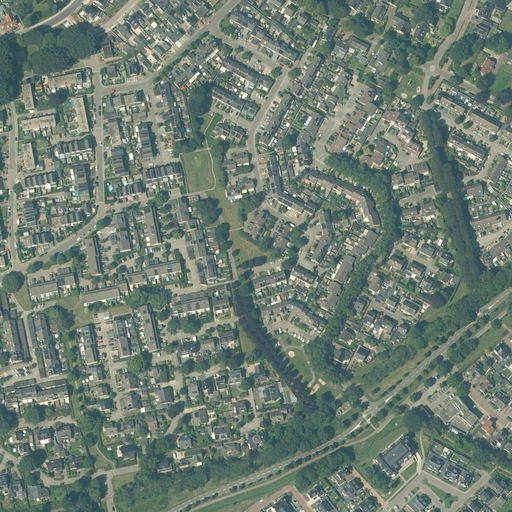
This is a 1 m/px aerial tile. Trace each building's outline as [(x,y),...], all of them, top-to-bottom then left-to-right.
[(20,8),(18,5),(24,1),(23,0),(17,0),(15,1),(11,4),(16,11),(20,8)] [(102,0),(95,0),(94,2),(100,5),(98,8),(103,11),(105,9),(104,8),(107,3),(108,4),(102,0)] [(164,0),(155,0),(157,2),(155,4),(160,8),(166,2),(164,0)] [(274,5),(272,8),(275,10),(277,11),(278,11),(279,8),(280,8),(283,3),(278,0),(277,0),(275,5),(274,5)] [(351,0),(348,7),(355,11),(356,9),(359,11),(365,0),(351,0)] [(437,2),(435,8),(442,11),(444,7),(444,6),(448,8),(451,0),(441,0),(440,3),(437,2)] [(148,1),(144,5),(149,11),(152,9),(154,11),(156,10),(154,7),(148,1)] [(195,1),(192,3),(194,5),(197,8),(199,11),(204,15),(208,11),(204,6),(202,8),(199,6),(196,3),(195,1)] [(380,3),(378,7),(372,18),(380,22),(385,12),(385,11),(388,7),(380,3)] [(7,6),(8,8),(12,15),(15,13),(10,6),(10,4),(9,5),(9,4),(7,6)] [(143,5),(139,8),(140,9),(139,9),(145,15),(148,18),(152,14),(149,11),(144,5),(143,6),(143,5)] [(483,5),(481,11),(490,15),(491,12),(494,13),(495,10),(494,9),(493,9),(487,6),(484,5),(483,5)] [(496,6),(494,9),(495,10),(503,14),(504,14),(505,10),(506,10),(504,9),(496,5),(496,6)] [(295,11),(288,6),(284,13),(290,17),(295,11)] [(88,8),(84,12),(85,13),(84,14),(86,16),(87,15),(94,21),(100,14),(95,9),(93,12),(88,8)] [(199,11),(195,15),(200,20),(204,15),(199,11)] [(490,27),(492,28),(493,24),(487,21),(490,15),(481,11),(480,12),(479,11),(478,14),(479,15),(478,17),(484,19),(482,23),(490,27)] [(276,19),(276,20),(279,14),(276,12),(271,20),(274,22),(276,19)] [(135,13),(131,17),(137,23),(139,21),(142,24),(143,22),(141,19),(135,13)] [(160,17),(164,21),(166,19),(168,17),(164,13),(160,17)] [(235,25),(236,23),(240,15),(235,13),(230,21),(231,21),(231,22),(233,24),(235,25)] [(285,18),(279,14),(276,20),(282,23),(285,18)] [(308,19),(301,14),(296,23),(303,27),(308,19)] [(404,35),(409,25),(406,23),(408,20),(396,14),(393,20),(397,23),(398,21),(400,22),(396,30),(404,35)] [(10,28),(18,24),(14,17),(12,18),(11,15),(6,18),(7,21),(10,28)] [(168,17),(174,23),(177,21),(170,15),(168,17)] [(185,17),(183,20),(186,22),(191,28),(195,24),(187,15),(185,17)] [(241,26),(242,26),(246,18),(240,15),(236,23),(235,25),(237,26),(240,27),(241,26)] [(429,15),(427,21),(429,22),(430,22),(428,25),(435,27),(439,19),(432,16),(429,15)] [(247,16),(246,18),(242,26),(247,29),(251,21),(252,19),(247,16)] [(134,25),(137,23),(131,17),(127,22),(132,27),(135,30),(137,28),(134,25)] [(172,26),(174,23),(168,17),(166,19),(172,26)] [(10,28),(7,21),(6,18),(4,18),(6,21),(0,23),(3,31),(10,28)] [(251,21),(247,29),(252,32),(253,32),(255,28),(257,24),(251,21)] [(181,22),(179,24),(187,32),(191,28),(186,22),(184,24),(181,22)] [(424,36),(428,26),(420,22),(415,32),(416,32),(413,39),(420,42),(423,35),(424,36)] [(289,34),(296,24),(293,23),(287,32),(289,34)] [(478,27),(477,26),(474,32),(482,36),(484,32),(487,34),(489,28),(480,24),(478,27)] [(123,37),(127,40),(129,38),(131,36),(128,33),(122,26),(117,31),(123,37)] [(260,30),(256,39),(262,42),(264,37),(266,35),(266,34),(263,32),(265,30),(264,30),(265,28),(263,26),(262,28),(260,30)] [(337,30),(329,26),(325,33),(333,37),(337,30)] [(155,30),(159,34),(161,35),(163,33),(158,27),(157,28),(155,30)] [(260,30),(262,28),(259,27),(258,29),(255,28),(253,32),(252,32),(250,36),(254,38),(256,39),(260,30)] [(175,32),(173,35),(178,40),(183,36),(175,28),(172,30),(175,32)] [(178,40),(173,35),(170,32),(168,34),(166,32),(164,34),(166,36),(166,37),(174,44),(178,40)] [(321,36),(320,38),(327,42),(327,43),(327,45),(329,46),(332,46),(333,44),(332,42),(331,41),(333,37),(325,33),(323,37),(321,36)] [(262,42),(260,45),(266,48),(270,40),(271,38),(266,35),(264,37),(262,42)] [(312,48),(316,40),(317,41),(319,37),(314,35),(312,38),(308,46),(312,48)] [(355,50),(359,42),(354,40),(355,38),(351,36),(350,38),(348,43),(346,46),(349,48),(355,51),(355,50)] [(101,44),(100,44),(101,48),(102,48),(102,49),(110,47),(110,44),(114,43),(112,37),(110,38),(110,37),(104,38),(105,42),(101,43),(101,44)] [(137,37),(133,41),(138,46),(142,42),(137,37)] [(270,40),(266,48),(268,49),(267,50),(270,52),(270,50),(271,51),(276,43),(277,41),(274,39),(271,38),(270,40)] [(159,42),(157,44),(165,53),(170,49),(161,40),(159,42)] [(342,42),(341,43),(338,42),(333,52),(337,54),(339,51),(345,54),(349,48),(346,46),(348,43),(344,41),(342,42)] [(142,42),(138,46),(142,51),(146,46),(142,42)] [(212,42),(208,46),(214,53),(217,49),(219,51),(223,48),(217,43),(215,45),(212,42)] [(277,44),(276,43),(271,51),(277,54),(281,46),(282,44),(279,42),(277,44)] [(355,50),(359,52),(360,50),(363,51),(361,54),(365,56),(367,53),(366,53),(366,52),(368,47),(359,42),(355,50)] [(511,50),(509,49),(511,45),(506,42),(503,48),(501,50),(508,55),(505,62),(511,65),(511,50)] [(161,57),(165,53),(157,44),(154,47),(155,47),(153,48),(161,57)] [(282,44),(281,46),(277,54),(283,57),(287,49),(288,47),(282,44)] [(208,46),(203,51),(209,57),(214,53),(208,46)] [(287,49),(283,57),(286,58),(288,60),(292,52),(287,49)] [(204,61),(209,57),(203,51),(199,55),(204,61)] [(378,68),(386,53),(382,51),(376,62),(372,59),(368,66),(372,68),(376,70),(377,70),(378,68)] [(294,63),(296,60),(299,61),(302,55),(299,53),(298,55),(292,52),(288,60),(294,63)] [(146,55),(144,57),(152,66),(156,62),(148,53),(146,55)] [(383,73),(389,63),(386,61),(390,55),(386,53),(378,68),(377,70),(383,73)] [(199,55),(194,59),(200,66),(204,61),(199,55)] [(358,63),(364,66),(367,59),(364,58),(361,56),(358,63)] [(148,70),(152,66),(144,57),(144,58),(142,60),(142,59),(140,61),(148,70)] [(312,62),(320,66),(323,61),(315,57),(312,62)] [(189,64),(192,66),(196,70),(200,66),(194,59),(189,64)] [(231,63),(226,60),(222,68),(226,70),(231,63)] [(494,69),(492,68),(495,64),(487,60),(480,73),(487,77),(491,71),(492,72),(494,69)] [(310,67),(318,71),(320,66),(312,62),(310,67)] [(231,63),(226,70),(231,73),(236,65),(231,63)] [(132,64),(128,65),(129,68),(130,77),(131,78),(133,77),(133,76),(137,76),(136,67),(135,64),(132,64)] [(236,65),(231,73),(236,76),(240,68),(236,65)] [(193,77),(198,73),(196,70),(192,66),(188,71),(193,77)] [(307,72),(315,76),(318,71),(310,67),(307,72)] [(240,68),(236,76),(241,78),(245,70),(240,68)] [(245,70),(241,78),(246,81),(250,73),(245,70)] [(193,77),(188,71),(183,75),(189,81),(193,77)] [(305,76),(313,81),(315,76),(307,72),(305,76)] [(349,83),(351,80),(349,79),(350,77),(342,72),(339,77),(349,83)] [(250,73),(246,81),(250,83),(255,76),(250,73)] [(178,79),(184,86),(189,81),(183,75),(178,79)] [(256,84),(260,77),(257,75),(256,76),(255,76),(250,83),(255,86),(256,84)] [(302,81),(310,86),(313,81),(305,76),(302,81)] [(267,78),(264,77),(263,78),(260,77),(256,84),(263,87),(267,78)] [(345,86),(346,84),(348,85),(349,83),(339,77),(337,82),(345,86)] [(269,90),(273,84),(269,82),(270,80),(267,78),(263,87),(269,90)] [(184,86),(178,79),(174,84),(180,90),(184,86)] [(386,84),(379,80),(376,86),(383,89),(386,84)] [(302,81),(299,86),(307,90),(310,86),(302,81)] [(344,92),(345,90),(343,89),(345,86),(337,82),(334,86),(336,88),(344,92)] [(296,84),(293,89),(301,93),(304,89),(304,88),(299,86),(296,84)] [(159,87),(161,94),(178,90),(175,87),(171,88),(169,88),(168,85),(159,87)] [(212,97),(216,89),(212,86),(207,94),(212,97)] [(344,92),(336,88),(334,93),(343,97),(345,93),(344,92)] [(368,88),(364,95),(373,100),(376,95),(375,95),(376,92),(368,88)] [(217,100),(221,92),(216,89),(212,97),(217,100)] [(293,89),(291,94),(298,98),(301,93),(293,89)] [(162,100),(171,98),(170,95),(174,94),(173,93),(178,92),(178,90),(161,94),(162,100)] [(221,102),(226,94),(221,92),(217,100),(221,102)] [(331,97),(340,102),(343,97),(334,93),(331,97)] [(226,105),(231,97),(226,94),(221,102),(226,105)] [(435,102),(439,104),(444,97),(439,94),(438,96),(435,102)] [(290,104),(293,99),(285,95),(283,100),(290,104)] [(371,105),(373,100),(364,95),(361,100),(371,105)] [(334,105),(336,103),(338,104),(339,102),(340,102),(331,97),(329,96),(326,101),(334,105)] [(231,107),(235,99),(231,97),(226,105),(231,107)] [(444,107),(448,99),(444,97),(439,104),(444,107)] [(448,109),(453,101),(454,99),(449,97),(448,99),(444,107),(448,109)] [(236,110),(240,102),(235,99),(231,107),(236,110)] [(453,112),(457,104),(458,102),(454,99),(453,101),(448,109),(453,112)] [(283,100),(280,105),(288,109),(290,104),(283,100)] [(377,108),(371,105),(361,100),(360,102),(366,106),(365,108),(374,113),(377,108)] [(332,110),(335,106),(334,105),(326,101),(324,105),(332,110)] [(242,110),(245,105),(240,102),(236,110),(240,113),(242,110)] [(168,111),(173,110),(177,109),(175,103),(172,104),(163,106),(164,112),(168,111)] [(246,103),(245,105),(242,110),(248,114),(253,105),(250,103),(249,105),(246,103)] [(318,109),(327,113),(328,111),(330,112),(331,110),(332,110),(324,105),(323,106),(321,104),(318,109)] [(457,114),(462,106),(457,104),(453,112),(457,114)] [(463,104),(462,106),(457,114),(462,116),(468,106),(463,104)] [(248,114),(254,117),(258,110),(255,108),(256,106),(253,105),(248,114)] [(280,105),(277,110),(285,114),(288,109),(280,105)] [(371,118),(374,113),(365,108),(363,111),(362,110),(361,112),(368,116),(371,118)] [(177,113),(177,110),(177,109),(173,110),(168,111),(170,118),(181,115),(180,113),(177,113)] [(277,110),(275,114),(282,119),(285,114),(277,110)] [(479,112),(474,110),(470,117),(469,120),(473,122),(477,115),(479,112)] [(365,121),(368,116),(361,112),(359,111),(356,116),(365,121)] [(389,123),(390,121),(394,114),(389,111),(388,113),(386,111),(381,118),(389,123)] [(395,113),(394,113),(394,114),(390,121),(395,124),(400,116),(395,113)] [(275,114),(272,119),(280,123),(282,119),(275,114)] [(321,123),(323,118),(314,114),(312,118),(321,123)] [(400,116),(395,124),(394,126),(399,128),(404,120),(405,117),(400,114),(400,116)] [(170,118),(171,124),(179,122),(178,117),(181,117),(181,115),(170,118)] [(473,122),(478,125),(482,117),(477,115),(473,122)] [(362,126),(365,121),(356,116),(355,119),(353,118),(352,120),(362,126)] [(478,125),(482,127),(486,120),(482,117),(478,125)] [(312,118),(309,123),(318,128),(321,123),(312,118)] [(272,119),(270,124),(277,128),(280,123),(272,119)] [(491,122),(487,129),(491,132),(495,124),(497,122),(492,119),(491,122)] [(356,129),(360,131),(362,126),(352,120),(351,123),(352,123),(351,126),(356,129)] [(400,137),(408,122),(404,120),(399,128),(401,130),(397,136),(400,137)] [(482,127),(487,129),(491,122),(486,120),(482,127)] [(405,140),(412,127),(410,126),(411,124),(408,122),(400,137),(405,140)] [(309,123),(307,128),(316,133),(318,128),(309,123)] [(225,126),(222,124),(221,126),(218,125),(214,131),(221,135),(225,126)] [(270,124),(267,129),(275,133),(277,128),(270,124)] [(353,134),(356,129),(351,126),(347,124),(345,129),(353,134)] [(500,127),(495,124),(491,132),(496,134),(500,127)] [(405,150),(410,142),(414,134),(412,133),(414,128),(416,126),(414,125),(412,127),(405,140),(404,141),(406,142),(403,149),(405,150)] [(221,135),(227,138),(229,135),(231,131),(227,130),(228,128),(225,126),(221,135)] [(172,130),(173,136),(182,134),(181,130),(184,129),(183,128),(172,130)] [(240,129),(237,128),(236,130),(233,128),(231,131),(229,135),(235,138),(240,129)] [(307,128),(304,133),(310,136),(313,137),(316,133),(307,128)] [(503,138),(507,140),(511,130),(511,129),(510,128),(509,130),(506,129),(502,136),(504,137),(503,138)] [(235,138),(240,142),(245,134),(241,133),(242,131),(240,129),(235,138)] [(267,129),(264,133),(272,138),(275,133),(267,129)] [(351,138),(353,134),(345,129),(343,131),(342,130),(341,133),(351,138)] [(301,131),(299,136),(309,142),(310,139),(308,138),(310,136),(301,131)] [(264,133),(262,138),(269,142),(272,138),(264,133)] [(339,138),(347,143),(348,143),(351,138),(341,133),(339,135),(341,136),(339,138)] [(182,138),(182,134),(173,136),(175,142),(178,142),(179,144),(185,143),(185,138),(182,138)] [(450,137),(447,142),(449,144),(452,145),(451,147),(454,148),(455,147),(460,138),(457,136),(456,138),(454,136),(451,135),(450,137)] [(347,143),(339,138),(338,137),(335,143),(344,148),(347,143)] [(262,138),(259,143),(267,147),(269,142),(262,138)] [(379,138),(375,146),(376,147),(384,151),(386,147),(387,146),(386,145),(387,144),(387,143),(379,138)] [(455,147),(454,148),(457,150),(457,148),(460,150),(465,142),(462,141),(463,140),(460,138),(455,147)] [(121,145),(120,139),(111,140),(113,147),(121,145)] [(413,143),(410,142),(405,150),(410,153),(416,142),(414,141),(413,143)] [(341,156),(343,153),(346,149),(344,148),(335,143),(334,142),(330,150),(333,151),(341,156)] [(416,142),(410,153),(417,157),(422,149),(419,148),(420,147),(415,144),(416,142)] [(460,150),(459,153),(461,155),(463,151),(465,152),(470,143),(467,142),(466,143),(465,142),(460,150)] [(471,155),(475,148),(473,147),(474,145),(470,143),(464,155),(467,156),(468,154),(471,155)] [(382,156),(385,152),(384,151),(376,147),(373,151),(375,152),(382,156)] [(475,160),(481,149),(478,147),(477,149),(475,148),(471,155),(470,157),(475,160)] [(481,149),(475,160),(478,161),(479,160),(481,161),(486,153),(484,152),(484,151),(481,149)] [(381,162),(384,157),(382,156),(375,152),(372,157),(381,162)] [(242,165),(249,164),(248,156),(244,156),(244,154),(240,155),(242,165)] [(240,155),(237,156),(237,158),(233,159),(234,163),(235,167),(242,165),(240,155)] [(378,167),(381,162),(372,157),(371,159),(365,156),(363,158),(372,163),(378,167)] [(372,163),(363,158),(359,166),(367,170),(368,168),(369,168),(372,163)] [(497,162),(505,167),(507,162),(500,158),(497,162)] [(229,172),(236,171),(235,167),(234,163),(230,163),(230,161),(227,162),(229,172)] [(227,162),(224,162),(224,164),(221,165),(222,173),(229,172),(227,162)] [(495,167),(503,171),(505,167),(497,162),(495,167)] [(425,163),(420,164),(423,174),(428,173),(425,163)] [(420,164),(415,166),(418,179),(421,178),(420,175),(423,174),(420,164)] [(73,167),(74,169),(73,170),(74,175),(85,173),(84,168),(79,168),(79,166),(73,167)] [(177,167),(171,168),(173,177),(173,179),(182,177),(181,170),(177,171),(177,167)] [(492,172),(500,176),(503,171),(495,167),(492,172)] [(123,168),(114,170),(115,176),(120,175),(121,178),(129,176),(128,173),(124,174),(123,168)] [(316,172),(313,171),(312,173),(310,172),(305,180),(310,183),(316,172)] [(144,174),(141,175),(142,178),(144,185),(146,184),(147,185),(152,184),(151,181),(149,172),(144,173),(144,174)] [(320,177),(317,175),(318,173),(316,172),(310,183),(315,185),(316,183),(320,177)] [(492,172),(490,176),(498,180),(500,176),(492,172)] [(320,177),(316,183),(321,186),(325,178),(326,177),(321,174),(320,177)] [(411,174),(406,176),(409,185),(414,184),(411,174)] [(50,185),(51,187),(56,186),(56,184),(57,184),(57,181),(56,181),(56,177),(55,177),(54,176),(49,177),(50,185)] [(398,189),(395,177),(394,176),(389,177),(389,178),(387,179),(389,188),(392,187),(393,190),(398,189)] [(403,187),(409,185),(406,176),(401,177),(401,178),(403,185),(403,187)] [(498,180),(490,176),(488,181),(490,182),(488,185),(490,186),(497,190),(498,186),(495,185),(498,180)] [(325,178),(321,186),(326,188),(331,178),(329,177),(328,179),(325,178)] [(326,188),(330,191),(332,188),(331,188),(336,180),(331,178),(326,188)] [(247,191),(254,189),(252,181),(249,182),(248,180),(245,181),(247,191)] [(331,188),(332,188),(336,191),(341,182),(336,180),(336,181),(336,180),(331,188)] [(245,181),(242,181),(242,183),(239,184),(239,188),(240,192),(247,191),(245,181)] [(336,191),(341,193),(341,192),(342,192),(346,185),(341,182),(336,191)] [(342,192),(346,195),(351,186),(346,184),(346,185),(342,192)] [(346,195),(351,198),(356,189),(351,186),(346,195)] [(232,187),(229,188),(229,190),(226,191),(227,199),(234,197),(232,187)] [(234,197),(241,196),(240,192),(239,188),(236,189),(235,187),(232,187),(234,197)] [(280,189),(271,191),(272,196),(274,196),(274,199),(278,201),(279,198),(278,196),(281,194),(280,189)] [(351,198),(356,200),(361,190),(359,189),(358,191),(356,190),(356,189),(351,198)] [(356,200),(359,202),(364,196),(365,195),(362,193),(364,191),(361,190),(356,200)] [(279,198),(278,201),(277,202),(282,204),(286,196),(281,194),(278,196),(279,198)] [(287,207),(291,199),(286,196),(282,204),(287,207)] [(364,196),(359,202),(360,203),(361,205),(368,200),(367,200),(367,198),(364,196)] [(292,210),(296,201),(291,199),(287,207),(292,210)] [(296,212),(301,204),(296,201),(292,210),(296,212)] [(303,211),(308,214),(312,206),(307,203),(306,206),(303,211)] [(301,204),(296,212),(301,215),(303,211),(306,206),(305,206),(302,205),(301,204)] [(427,206),(429,216),(439,214),(437,207),(434,208),(433,204),(427,206)] [(372,205),(361,208),(363,213),(372,210),(371,208),(373,207),(372,205)] [(308,214),(313,216),(317,208),(312,206),(308,214)] [(429,216),(427,206),(420,208),(421,211),(419,212),(420,218),(429,216)] [(420,218),(419,212),(416,213),(415,209),(409,211),(411,218),(412,222),(416,220),(420,218)] [(407,219),(411,218),(409,211),(403,213),(404,216),(401,217),(403,223),(408,222),(407,219)] [(264,223),(268,216),(261,212),(259,216),(257,215),(255,218),(264,223)] [(58,222),(57,215),(49,217),(49,221),(48,221),(50,229),(53,228),(59,227),(58,222)] [(57,215),(58,222),(59,227),(65,226),(63,217),(58,218),(57,215)] [(35,222),(34,216),(26,218),(24,218),(24,220),(26,219),(26,224),(27,224),(27,228),(36,226),(35,222)] [(474,221),(477,229),(482,228),(479,220),(478,217),(474,218),(474,221)] [(255,218),(254,221),(256,222),(254,225),(258,227),(261,229),(264,223),(255,218)] [(378,220),(368,222),(370,228),(380,225),(378,220)] [(288,234),(291,228),(284,224),(282,228),(280,227),(279,229),(288,234)] [(261,237),(265,231),(261,229),(258,227),(256,231),(254,230),(253,232),(261,237)] [(288,234),(279,229),(277,232),(279,233),(277,237),(281,239),(284,240),(288,234)] [(322,231),(323,237),(327,237),(327,239),(331,241),(331,240),(332,238),(331,235),(332,235),(331,229),(322,231)] [(369,231),(366,236),(375,241),(377,236),(369,231)] [(253,232),(251,235),(253,236),(252,239),(258,243),(261,237),(253,232)] [(402,243),(408,246),(412,239),(413,237),(405,233),(402,238),(404,240),(402,243)] [(29,236),(19,238),(21,245),(24,245),(25,249),(27,248),(28,249),(31,249),(31,247),(29,239),(29,236)] [(366,236),(364,241),(371,245),(372,245),(375,241),(366,236)] [(323,237),(321,241),(329,245),(331,241),(327,239),(327,237),(323,237)] [(285,249),(288,242),(284,240),(281,239),(279,242),(277,241),(276,244),(285,249)] [(361,239),(358,244),(367,249),(368,246),(370,247),(371,245),(364,241),(361,239)] [(416,246),(419,247),(423,240),(423,239),(421,242),(417,239),(416,241),(412,239),(408,246),(414,250),(416,246)] [(419,252),(425,255),(429,248),(428,248),(430,245),(424,242),(425,241),(423,240),(419,247),(421,249),(419,252)] [(510,247),(505,240),(501,243),(509,254),(511,253),(508,248),(510,247)] [(321,241),(319,246),(326,250),(329,245),(321,241)] [(509,254),(501,243),(496,246),(502,253),(504,251),(508,256),(509,254)] [(285,249),(276,244),(275,246),(274,247),(276,248),(274,251),(281,255),(285,249)] [(358,244),(356,249),(365,254),(367,249),(358,244)] [(319,246),(316,251),(324,255),(326,250),(319,246)] [(433,260),(440,247),(437,246),(436,248),(434,246),(432,250),(429,248),(425,255),(431,258),(430,258),(433,260)] [(502,253),(496,246),(492,249),(501,261),(501,260),(500,258),(501,257),(500,255),(502,253)] [(353,248),(351,253),(359,257),(360,255),(362,255),(363,253),(365,254),(356,249),(353,248)] [(501,261),(492,249),(488,253),(493,260),(496,258),(499,262),(501,261)] [(316,251),(314,255),(321,259),(324,255),(316,251)] [(441,258),(438,262),(446,267),(447,265),(451,267),(453,261),(450,260),(450,258),(444,255),(445,253),(441,251),(438,256),(441,258)] [(351,253),(348,257),(357,262),(360,257),(359,257),(351,253)] [(488,253),(483,256),(491,266),(493,264),(491,262),(493,260),(488,253)] [(314,255),(311,261),(318,265),(321,259),(314,255)] [(352,265),(353,263),(355,264),(356,262),(357,262),(348,257),(346,256),(344,261),(352,265)] [(483,256),(479,259),(485,267),(487,265),(489,267),(488,268),(490,271),(493,269),(491,266),(483,256)] [(391,266),(393,268),(395,264),(395,265),(396,264),(398,261),(391,258),(389,262),(387,260),(383,267),(389,270),(391,266)] [(344,261),(341,266),(352,271),(353,269),(351,268),(352,265),(344,261)] [(395,273),(401,276),(404,269),(402,268),(404,264),(398,261),(396,264),(395,265),(395,264),(393,268),(397,270),(395,273)] [(411,278),(412,274),(414,271),(415,270),(417,268),(410,264),(407,271),(404,269),(401,276),(404,277),(405,275),(411,278)] [(341,266),(339,271),(347,275),(348,273),(350,274),(352,271),(341,266)] [(415,270),(414,271),(412,274),(411,278),(414,280),(420,283),(423,276),(421,274),(423,271),(417,268),(415,270)] [(296,279),(300,271),(295,269),(291,277),(296,279)] [(301,282),(305,274),(300,271),(296,279),(301,282)] [(339,271),(336,275),(347,281),(348,279),(346,278),(347,275),(339,271)] [(445,284),(447,280),(449,281),(451,277),(442,273),(438,281),(445,284)] [(310,276),(305,274),(301,282),(305,284),(310,276)] [(336,275),(334,280),(342,285),(343,282),(345,283),(347,281),(336,275)] [(314,278),(310,276),(305,284),(304,286),(309,288),(310,286),(310,287),(311,286),(313,287),(316,282),(313,281),(314,278)] [(455,276),(451,283),(457,286),(460,279),(455,276)] [(381,289),(384,283),(374,278),(371,284),(381,289)] [(433,291),(433,290),(433,289),(433,288),(432,287),(431,286),(432,284),(425,280),(422,286),(424,287),(422,290),(428,293),(429,291),(430,292),(431,292),(432,291),(433,291)] [(340,293),(341,291),(339,290),(341,287),(332,283),(330,288),(340,293)] [(392,286),(390,290),(388,295),(391,297),(386,305),(393,308),(397,302),(399,298),(392,295),(397,285),(394,283),(392,286)] [(380,291),(381,289),(371,284),(368,290),(375,294),(377,290),(380,291)] [(330,288),(327,292),(330,294),(335,297),(337,294),(339,295),(340,293),(330,288)] [(222,311),(220,302),(217,303),(216,298),(213,299),(212,295),(212,294),(211,289),(207,290),(208,296),(209,302),(212,301),(214,312),(222,311)] [(384,302),(389,293),(386,291),(380,301),(383,303),(384,302)] [(336,303),(338,298),(335,297),(330,294),(327,299),(336,303)] [(220,302),(222,311),(229,310),(227,296),(223,297),(224,301),(220,302)] [(407,313),(412,302),(403,297),(402,298),(399,303),(403,305),(400,310),(407,313)] [(327,299),(325,303),(332,307),(333,308),(336,303),(327,299)] [(332,307),(325,303),(320,300),(317,305),(320,307),(328,311),(329,309),(331,310),(332,307)] [(364,305),(358,301),(352,312),(359,315),(364,305)] [(285,316),(287,315),(287,312),(290,311),(291,303),(288,304),(287,302),(281,304),(285,316)] [(412,302),(407,313),(413,317),(416,312),(418,313),(421,307),(415,304),(414,308),(410,306),(412,302)] [(299,305),(294,303),(293,304),(291,303),(290,311),(292,313),(291,314),(293,316),(299,305)] [(281,304),(276,306),(279,315),(282,314),(282,316),(285,316),(281,304)] [(178,317),(179,316),(176,305),(172,306),(172,309),(170,310),(171,316),(174,315),(174,316),(177,315),(178,317)] [(293,316),(295,317),(296,315),(299,317),(303,309),(304,308),(299,305),(293,316)] [(271,307),(266,309),(269,318),(272,317),(272,320),(275,319),(271,307)] [(299,317),(298,318),(301,319),(300,321),(302,322),(306,314),(308,312),(303,309),(299,317)] [(364,321),(363,323),(366,325),(369,327),(371,324),(375,316),(368,312),(364,321)] [(311,317),(306,314),(302,322),(302,323),(306,326),(311,317)] [(316,319),(311,317),(306,326),(307,325),(309,327),(308,328),(310,330),(316,319)] [(321,322),(316,319),(310,330),(313,331),(314,329),(316,330),(321,322)] [(383,330),(387,322),(381,319),(381,320),(378,319),(376,324),(375,324),(373,328),(378,331),(380,328),(383,330)] [(321,322),(316,330),(316,331),(321,333),(325,324),(321,322)] [(394,325),(387,322),(383,330),(387,332),(385,335),(391,338),(391,337),(393,333),(391,331),(394,325)] [(349,328),(355,331),(358,326),(352,323),(349,328)] [(391,338),(389,341),(394,344),(396,340),(398,337),(399,338),(400,338),(401,338),(402,337),(403,337),(404,336),(404,335),(408,329),(400,326),(397,332),(397,333),(394,331),(393,333),(391,337),(391,338)] [(350,336),(344,332),(340,340),(346,344),(349,340),(352,341),(354,338),(350,336)] [(232,333),(225,335),(227,344),(230,343),(231,345),(234,345),(232,333)] [(225,335),(218,336),(220,347),(223,347),(223,344),(227,344),(225,335)] [(212,341),(206,342),(208,351),(211,350),(211,354),(215,353),(216,355),(217,361),(220,360),(219,357),(218,351),(214,351),(212,341)] [(186,346),(188,356),(189,356),(189,359),(193,358),(192,355),(195,354),(193,344),(186,346)] [(495,350),(503,360),(510,354),(501,345),(495,350)] [(181,357),(188,356),(186,346),(180,347),(181,357)] [(368,352),(360,348),(355,358),(362,362),(368,352)] [(348,358),(350,359),(354,353),(347,349),(346,352),(343,351),(341,354),(338,352),(334,360),(337,362),(340,363),(341,364),(343,360),(346,361),(348,358)] [(475,366),(467,372),(470,375),(469,376),(471,379),(475,376),(478,380),(484,375),(479,369),(478,370),(475,366)] [(255,384),(265,382),(263,373),(262,373),(261,367),(254,368),(255,374),(253,375),(255,384)] [(93,369),(88,370),(88,373),(92,373),(93,377),(101,375),(101,373),(102,373),(102,369),(100,369),(96,369),(93,370),(93,369)] [(154,379),(166,377),(164,369),(153,371),(154,379)] [(230,377),(227,378),(228,385),(232,384),(242,382),(240,371),(230,373),(231,377),(230,377)] [(93,377),(89,377),(90,382),(91,385),(98,383),(98,382),(103,381),(101,375),(93,377)] [(122,381),(122,385),(139,382),(139,380),(135,381),(135,379),(132,380),(132,375),(122,377),(123,381),(122,381)] [(167,384),(166,377),(154,379),(155,385),(155,386),(158,385),(167,384)] [(485,384),(479,389),(485,395),(488,392),(488,393),(493,388),(490,385),(493,382),(487,377),(482,381),(485,384)] [(223,379),(216,381),(217,387),(218,390),(225,389),(224,386),(224,385),(228,385),(227,381),(224,381),(223,379)] [(139,382),(122,385),(123,388),(124,388),(125,392),(135,390),(134,386),(136,386),(136,383),(139,382)] [(212,395),(213,395),(212,392),(211,386),(209,386),(209,382),(202,383),(203,392),(207,391),(208,396),(212,395)] [(273,389),(262,392),(264,404),(274,402),(274,400),(276,399),(278,399),(277,393),(276,389),(278,388),(279,390),(286,388),(284,383),(284,382),(277,384),(278,384),(272,385),(273,389)] [(497,389),(499,391),(499,392),(500,391),(505,386),(502,383),(497,389)] [(196,384),(187,386),(190,398),(197,396),(198,396),(198,393),(196,384)] [(98,394),(94,395),(95,398),(99,398),(107,396),(106,388),(97,390),(98,394)] [(159,396),(160,399),(170,397),(169,391),(160,392),(155,393),(156,397),(159,396)] [(490,400),(496,405),(502,398),(503,398),(505,395),(504,393),(503,394),(500,391),(499,392),(499,391),(497,393),(490,400)] [(125,399),(126,406),(138,403),(138,401),(138,397),(125,399)] [(155,406),(156,410),(162,409),(161,406),(171,404),(170,397),(160,399),(161,403),(157,403),(157,406),(156,406),(155,406)] [(502,398),(496,405),(502,410),(508,403),(509,401),(507,399),(506,401),(503,398),(502,398)] [(429,422),(429,423),(463,441),(468,434),(467,433),(479,419),(469,410),(468,411),(457,399),(437,416),(433,419),(429,422)] [(101,404),(97,404),(98,408),(101,407),(102,411),(110,410),(109,402),(101,404)] [(138,403),(126,406),(128,412),(140,410),(139,405),(138,405),(138,403)] [(245,409),(236,411),(237,414),(232,415),(232,418),(245,415),(244,410),(246,409),(245,409)] [(279,410),(280,413),(272,415),(274,423),(283,421),(282,416),(287,415),(286,409),(279,410)] [(416,414),(427,421),(430,418),(423,409),(416,414)] [(196,421),(194,421),(195,426),(198,425),(198,426),(200,426),(200,425),(207,424),(204,412),(194,413),(194,414),(196,421)] [(148,421),(147,421),(148,426),(150,426),(151,431),(157,430),(156,424),(158,424),(158,423),(162,422),(161,416),(155,417),(153,418),(153,417),(152,416),(150,416),(149,418),(148,418),(148,421)] [(123,424),(125,434),(140,431),(139,425),(136,425),(137,424),(136,423),(135,421),(133,422),(123,424)] [(481,429),(489,436),(494,430),(491,427),(492,425),(488,421),(481,429)] [(112,426),(112,424),(104,426),(105,431),(106,431),(107,436),(118,434),(116,425),(112,426)] [(465,442),(467,444),(482,427),(480,425),(465,442)] [(69,428),(63,429),(65,441),(72,440),(72,439),(73,439),(72,435),(71,436),(69,428)] [(62,441),(65,441),(63,429),(57,430),(59,442),(59,444),(56,445),(57,445),(58,452),(59,452),(59,453),(63,452),(62,451),(61,444),(62,444),(62,441)] [(220,430),(214,431),(215,436),(216,441),(224,440),(225,440),(231,439),(229,430),(220,431),(220,430)] [(49,431),(43,433),(44,441),(48,440),(49,444),(53,444),(52,436),(50,436),(49,431)] [(503,441),(506,436),(500,432),(495,438),(492,436),(488,442),(495,447),(498,443),(501,445),(504,442),(503,441)] [(41,442),(44,441),(43,433),(36,434),(37,436),(35,436),(35,439),(36,439),(37,447),(41,446),(41,442)] [(12,437),(10,438),(11,442),(13,442),(13,443),(22,441),(21,434),(12,436),(12,437)] [(257,447),(256,445),(259,444),(260,442),(262,443),(267,440),(265,434),(261,435),(261,434),(257,435),(257,437),(254,437),(252,436),(248,436),(249,440),(247,440),(248,445),(250,444),(251,449),(254,449),(257,447)] [(182,441),(180,441),(181,449),(191,446),(190,440),(192,440),(191,436),(181,438),(182,441)] [(381,455),(375,461),(382,469),(382,468),(384,470),(383,471),(390,479),(396,473),(393,470),(394,469),(395,470),(397,469),(396,468),(398,466),(399,467),(413,455),(405,446),(409,443),(404,438),(394,447),(392,449),(392,448),(382,457),(381,455)] [(226,448),(222,448),(223,454),(231,452),(231,453),(232,453),(232,455),(240,454),(239,445),(235,446),(234,444),(226,446),(226,448)] [(125,449),(121,450),(123,459),(130,458),(131,460),(135,459),(134,453),(135,452),(134,445),(124,447),(125,449)] [(19,448),(16,449),(16,452),(20,451),(20,455),(29,454),(28,447),(19,448)] [(186,459),(179,460),(181,467),(188,466),(188,463),(194,462),(194,465),(196,464),(202,463),(201,460),(202,460),(201,451),(186,454),(186,459)] [(439,457),(434,455),(434,454),(430,453),(427,458),(431,460),(427,467),(428,467),(428,468),(431,470),(432,469),(432,470),(439,457)] [(70,457),(69,458),(69,461),(71,470),(80,468),(80,470),(84,469),(82,458),(74,460),(73,458),(72,456),(70,457)] [(444,460),(439,457),(432,470),(433,470),(432,471),(436,473),(436,472),(438,472),(441,466),(444,468),(447,462),(444,460)] [(60,461),(47,464),(48,473),(56,471),(56,472),(62,471),(60,461)] [(172,471),(171,464),(168,465),(167,461),(157,462),(159,470),(160,470),(160,472),(167,471),(167,472),(172,471)] [(444,468),(447,469),(444,476),(445,476),(444,477),(448,479),(448,478),(449,479),(456,467),(451,464),(447,462),(444,468)] [(449,479),(450,479),(449,480),(453,482),(453,481),(454,481),(458,475),(461,477),(464,471),(461,469),(460,469),(456,467),(449,479)] [(337,483),(339,486),(345,482),(342,479),(348,475),(344,470),(343,471),(343,470),(339,472),(340,473),(337,475),(337,476),(334,478),(337,483)] [(460,485),(466,488),(467,487),(469,484),(468,483),(470,479),(472,476),(467,473),(464,471),(461,477),(464,478),(460,485)] [(9,500),(9,502),(13,502),(12,497),(12,494),(10,487),(7,487),(5,477),(0,478),(0,487),(1,490),(4,489),(4,491),(8,491),(9,493),(8,494),(9,500)] [(502,482),(500,484),(496,480),(491,485),(494,488),(496,490),(500,494),(505,489),(505,488),(507,486),(502,482)] [(347,486),(345,483),(340,487),(342,489),(346,494),(356,485),(356,484),(354,481),(353,482),(353,481),(347,486)] [(27,498),(25,490),(22,490),(22,489),(21,489),(20,483),(13,484),(14,491),(15,490),(16,494),(21,493),(23,499),(27,498)] [(358,486),(357,486),(356,485),(346,494),(349,498),(351,501),(355,497),(354,495),(360,490),(359,489),(360,489),(358,486)] [(32,487),(28,488),(30,501),(49,498),(49,496),(48,494),(44,495),(43,490),(41,490),(40,487),(36,488),(36,489),(32,489),(32,488),(32,487)] [(307,495),(311,500),(317,495),(319,498),(324,494),(322,491),(321,491),(318,487),(315,489),(311,492),(311,491),(307,493),(308,494),(307,495)] [(489,495),(485,491),(484,491),(484,490),(481,493),(482,494),(480,496),(488,504),(493,499),(494,501),(497,498),(491,493),(489,495)] [(367,500),(363,503),(369,511),(370,510),(370,511),(373,508),(373,507),(370,503),(373,501),(368,494),(364,496),(367,500)] [(319,511),(320,511),(331,504),(328,500),(328,499),(326,496),(320,500),(322,503),(317,507),(317,508),(316,509),(318,511),(319,511)] [(424,501),(421,498),(420,498),(419,497),(414,503),(412,500),(407,505),(409,507),(410,507),(414,511),(423,502),(423,501),(424,501)] [(278,503),(277,504),(282,510),(286,506),(286,507),(288,505),(283,499),(281,500),(280,501),(279,502),(278,503)] [(423,511),(422,511),(428,506),(427,505),(428,504),(425,501),(424,502),(423,502),(414,511),(423,511)] [(469,506),(474,511),(480,511),(482,510),(483,511),(486,509),(482,505),(479,507),(474,501),(469,506)] [(368,511),(369,511),(363,503),(359,506),(356,503),(354,505),(357,510),(360,508),(362,511),(368,511)]
